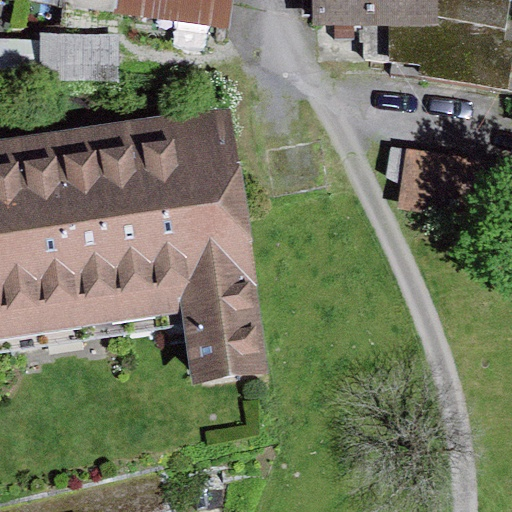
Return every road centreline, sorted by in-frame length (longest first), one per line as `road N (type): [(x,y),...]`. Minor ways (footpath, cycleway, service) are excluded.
road 1 (track): [(464,511),(465,445),(454,394),(424,304),(337,113)]
road 2 (track): [(337,113),(511,153)]
